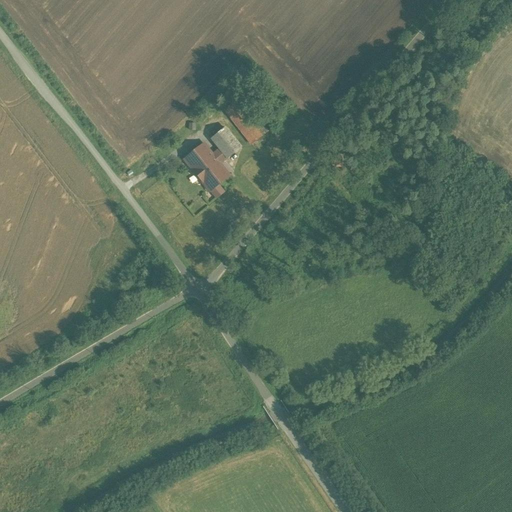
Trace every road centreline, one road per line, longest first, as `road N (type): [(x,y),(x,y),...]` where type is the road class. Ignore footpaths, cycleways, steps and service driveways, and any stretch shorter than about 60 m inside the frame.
road 1 (unclassified): [(449,0),(198,290)]
road 2 (unclassified): [(0,32),(198,290)]
road 3 (unclassified): [(345,511),(198,290)]
road 4 (unclassified): [(198,290),(0,407)]
